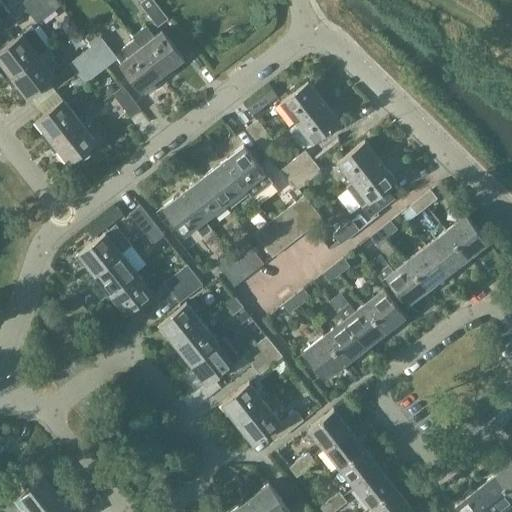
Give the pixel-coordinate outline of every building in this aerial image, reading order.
[(24,0),(21,3),(29,12),(44,0),(24,0)] [(57,0),(44,0),(29,12),(37,22),(60,4),(57,0)] [(142,0),(140,2),(158,25),(167,17),(154,0),(142,0)] [(0,19),(8,13),(0,1),(0,19)] [(62,20),(62,27),(67,33),(76,26),(68,16),(62,20)] [(146,25),(132,35),(134,39),(140,46),(164,76),(172,70),(170,67),(183,58),(161,30),(154,35),(146,25)] [(23,33),(0,50),(0,72),(6,80),(9,77),(39,54),(48,47),(33,26),(23,33)] [(91,44),(99,54),(107,65),(116,57),(99,34),(89,41),(91,44)] [(127,56),(119,63),(141,90),(144,95),(163,80),(161,78),(164,76),(140,46),(134,39),(121,49),(127,56)] [(68,62),(76,72),(99,54),(91,44),(68,62)] [(39,54),(9,77),(16,86),(18,84),(27,97),(55,75),(46,65),(55,56),(48,47),(39,54)] [(99,54),(76,72),(84,82),(107,65),(99,54)] [(280,101),(295,122),(323,100),(308,80),(280,101)] [(112,92),(130,116),(140,108),(122,85),(112,92)] [(270,87),(246,107),(252,114),(276,95),(270,87)] [(42,134),(49,142),(79,119),(62,97),(35,119),(45,132),(42,134)] [(323,100),(295,122),(311,142),(339,121),(323,100)] [(79,119),(49,142),(55,151),(58,149),(68,162),(72,158),(74,161),(79,161),(87,155),(87,150),(85,148),(95,140),(79,119)] [(246,128),(261,148),(273,140),(257,119),(246,128)] [(336,162),(352,182),(380,160),(364,140),(336,162)] [(222,161),(244,188),(251,197),(271,182),(242,145),(222,161)] [(282,168),(290,178),(313,160),(305,150),(282,168)] [(313,160),(290,178),(298,188),(321,170),(313,160)] [(352,182),(346,186),(370,217),(394,198),(386,187),(395,180),(380,160),(352,182)] [(222,161),(202,176),(224,203),(244,188),(222,161)] [(202,176),(182,192),(204,219),(224,203),(202,176)] [(430,189),(420,197),(427,205),(437,198),(430,189)] [(204,219),(182,192),(162,208),(184,235),(195,226),(202,235),(211,228),(204,219)] [(304,195),(294,203),(312,226),(322,218),(304,195)] [(427,205),(420,197),(409,205),(416,214),(427,205)] [(294,203),(284,210),(302,233),(312,226),(294,203)] [(145,234),(146,233),(156,225),(140,205),(129,213),(145,234)] [(116,206),(86,229),(92,236),(122,213),(116,206)] [(284,210),(275,218),(292,241),(302,233),(284,210)] [(465,213),(445,229),(466,256),(486,241),(465,213)] [(275,218),(265,225),(282,248),(292,241),(275,218)] [(333,234),(341,243),(359,229),(351,219),(333,234)] [(390,220),(380,228),(387,236),(397,228),(390,220)] [(163,235),(156,225),(146,233),(153,243),(163,235)] [(282,248),(265,225),(255,233),(272,256),(282,248)] [(387,236),(380,228),(370,236),(376,244),(387,236)] [(445,229),(425,245),(447,272),(466,256),(445,229)] [(107,231),(74,256),(82,266),(86,263),(94,273),(122,251),(116,242),(107,231)] [(246,240),(235,248),(253,271),(263,263),(246,240)] [(425,245),(405,260),(427,287),(447,272),(425,245)] [(235,248),(226,256),(243,278),(253,271),(235,248)] [(94,273),(110,293),(138,271),(122,251),(94,273)] [(243,278),(226,256),(216,263),(233,286),(243,278)] [(343,257),(333,264),(339,273),(349,265),(343,257)] [(427,287),(405,260),(393,270),(388,264),(378,272),(380,275),(386,276),(407,303),(427,287)] [(164,282),(172,293),(195,275),(187,264),(164,282)] [(339,273),(333,264),(323,272),(329,281),(339,273)] [(138,271),(110,293),(126,313),(154,291),(138,271)] [(195,275),(172,293),(179,302),(202,284),(195,275)] [(303,287),(292,296),(299,304),(310,296),(303,287)] [(384,288),(364,304),(385,331),(405,315),(384,288)] [(242,306),(234,296),(225,303),(233,313),(242,306)] [(299,304),(292,296),(283,303),(290,312),(299,304)] [(158,323),(174,343),(201,322),(185,302),(158,323)] [(348,302),(337,311),(344,320),(365,347),(385,331),(364,304),(355,311),(348,302)] [(344,320),(324,335),(345,362),(365,347),(344,320)] [(174,343),(190,363),(217,342),(201,322),(174,343)] [(345,362),(324,335),(304,351),(325,378),(345,362)] [(243,354),(251,364),(274,346),(266,336),(243,354)] [(217,342),(190,363),(206,383),(233,362),(239,357),(223,337),(217,342)] [(274,346),(251,364),(259,374),(282,355),(274,346)] [(222,402),(238,423),(265,401),(250,381),(222,402)] [(265,401),(238,423),(253,443),(272,428),(279,438),(303,420),(295,410),(281,421),(265,401)] [(308,428),(323,448),(348,428),(333,408),(308,428)] [(323,448),(339,467),(364,448),(348,428),(323,448)] [(339,467),(354,487),(379,468),(364,448),(339,467)] [(307,453),(298,460),(306,469),(315,462),(307,453)] [(511,459),(494,473),(511,495),(511,459)] [(306,469),(298,460),(289,467),(297,476),(306,469)] [(24,490),(16,496),(28,511),(36,511),(59,495),(54,488),(57,485),(42,466),(19,483),(24,490)] [(354,487),(370,507),(395,488),(379,468),(354,487)] [(511,495),(494,473),(475,489),(492,511),(496,511),(511,499),(511,495)] [(269,483),(248,499),(258,511),(289,511),(290,511),(269,483)] [(370,507),(373,511),(404,511),(410,508),(395,488),(370,507)] [(492,511),(475,489),(455,504),(460,511),(492,511)] [(338,492),(329,500),(336,509),(345,502),(338,492)] [(36,511),(72,511),(59,495),(36,511)] [(258,511),(248,499),(231,511),(258,511)] [(331,511),(336,509),(329,500),(320,506),(324,511),(331,511)]
